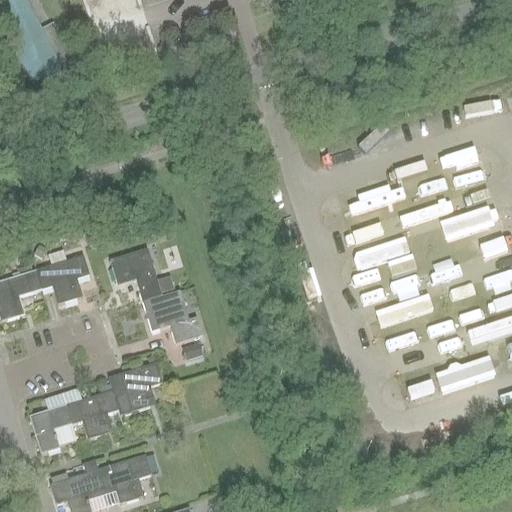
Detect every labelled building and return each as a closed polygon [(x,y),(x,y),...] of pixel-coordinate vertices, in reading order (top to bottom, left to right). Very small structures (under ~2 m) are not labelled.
[(56,69),(70,62),(54,29),(40,36),(22,0),(10,0),(0,5),(0,18),(32,86),(59,74),(56,69)] [(133,278),(142,306),(161,301),(160,296),(174,292),(170,278),(156,283),(146,253),(108,265),(114,284),(133,278)] [(35,275),(41,295),(50,292),(56,310),(77,304),(71,285),(89,280),(82,260),(35,275)] [(13,304),(41,295),(35,275),(0,286),(0,327),(18,322),(13,304)] [(179,295),(161,301),(142,306),(151,336),(169,330),(174,349),(194,343),(202,341),(196,321),(188,324),(179,295)] [(182,349),(187,362),(205,355),(201,342),(182,349)] [(155,367),(126,376),(119,378),(108,381),(110,388),(112,395),(111,395),(113,402),(117,414),(119,420),(155,409),(149,391),(162,387),(155,367)] [(65,410),(70,428),(72,428),(80,425),(86,443),(112,435),(107,417),(117,414),(113,402),(111,395),(102,398),(81,405),(78,393),(62,398),(66,409),(65,410)] [(53,434),(70,428),(65,410),(66,409),(62,398),(44,403),(44,404),(48,415),(28,421),(40,459),(58,453),(58,450),(53,434)] [(155,458),(145,461),(150,476),(159,473),(155,458)] [(103,494),(105,499),(114,496),(118,509),(144,501),(138,483),(150,479),(150,476),(145,461),(144,459),(97,474),(103,494)] [(103,494),(97,474),(94,465),(81,469),(84,478),(49,488),(55,508),(66,505),(68,511),(88,511),(86,505),(105,499),(103,494)]
